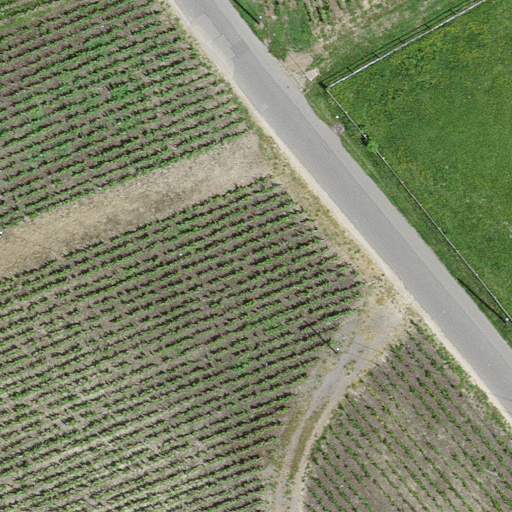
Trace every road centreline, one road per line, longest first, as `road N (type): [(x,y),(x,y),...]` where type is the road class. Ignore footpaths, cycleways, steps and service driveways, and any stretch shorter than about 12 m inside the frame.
road 1 (unclassified): [(511,381),(201,0)]
road 2 (track): [(429,282),(323,396),(295,457),(289,511)]
